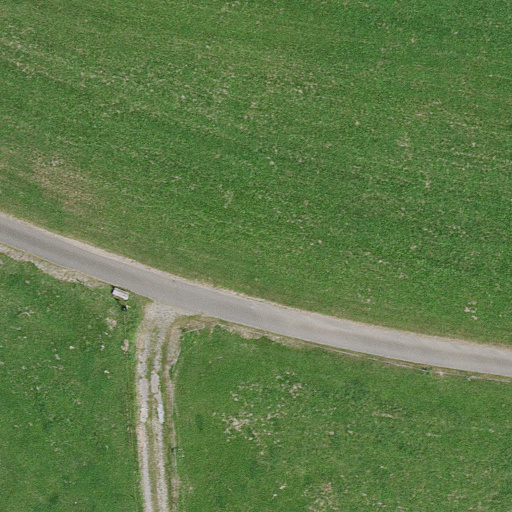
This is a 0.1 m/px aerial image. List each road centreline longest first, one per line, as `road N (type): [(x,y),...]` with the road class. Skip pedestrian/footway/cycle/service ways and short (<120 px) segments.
road 1 (unclassified): [(0,232),(146,292),(420,355),(511,366)]
road 2 (track): [(160,511),(146,292)]
